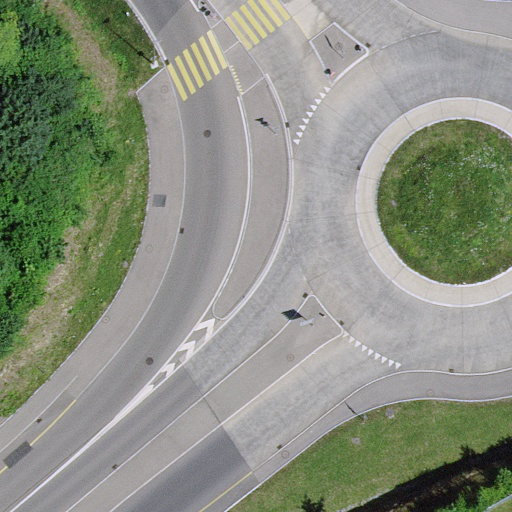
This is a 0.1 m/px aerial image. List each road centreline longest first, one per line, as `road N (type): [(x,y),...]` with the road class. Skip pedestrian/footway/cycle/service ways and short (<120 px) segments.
road 1 (motorway): [(161,0),(196,72),(211,137),(209,216),(189,296),(10,511)]
road 2 (secondary): [(324,234),(255,325),(101,458),(21,511)]
road 3 (secondary): [(163,511),(398,329)]
road 4 (motorway): [(241,0),(278,45),(331,152)]
road 5 (secondary): [(432,69),(371,97),(331,152)]
road 6 (secondary): [(324,234),(350,290),(398,329)]
